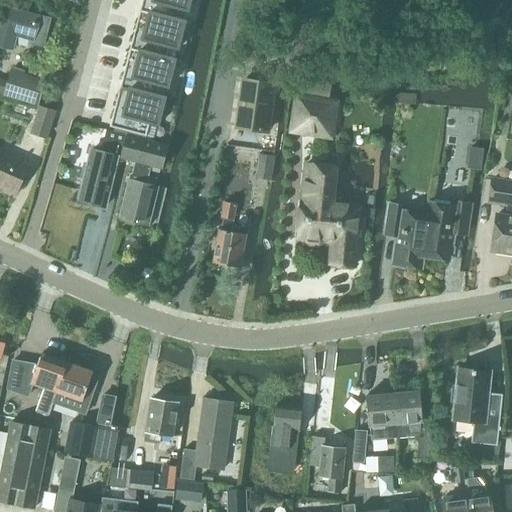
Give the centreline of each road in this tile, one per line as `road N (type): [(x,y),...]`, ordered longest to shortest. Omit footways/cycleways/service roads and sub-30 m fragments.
road 1 (tertiary): [(511,300),(258,339),(177,327)]
road 2 (residential): [(219,130),(177,327)]
road 3 (tertiary): [(177,327),(0,251)]
